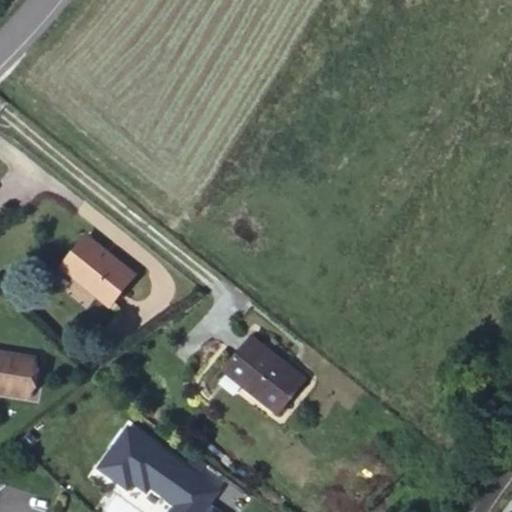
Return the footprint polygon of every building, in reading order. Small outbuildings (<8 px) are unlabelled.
[(82,227),(57,255),(102,296),(128,266),(82,227)] [(247,332),(221,363),(272,405),(299,376),(247,332)] [(29,356),(0,351),(0,390),(23,394),(29,356)] [(196,481),(205,469),(135,418),(106,458),(135,479),(144,467),(184,496),(175,508),(180,511),(202,511),(215,495),(196,481)] [(157,477),(144,467),(140,472),(153,482),(157,477)] [(224,483),(205,469),(196,481),(215,495),(224,483)]
